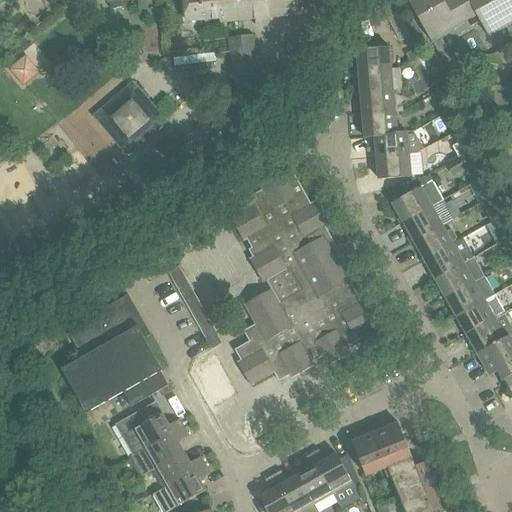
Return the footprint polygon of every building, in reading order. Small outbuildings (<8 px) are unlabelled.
[(107,0),(108,3),(110,2),(111,10),(127,7),(125,0),(107,0)] [(184,0),(187,22),(221,18),(221,22),(298,14),(296,0),(184,0)] [(313,0),(314,11),(339,8),(337,0),(313,0)] [(511,0),(409,0),(433,41),(467,22),(470,27),(481,21),(490,36),(511,23),(511,0)] [(260,103),(253,35),(229,38),(236,106),(260,103)] [(358,72),(391,70),(389,47),(356,50),(358,72)] [(423,56),(419,48),(407,55),(411,62),(423,56)] [(215,53),(173,58),(174,67),(216,61),(215,53)] [(40,72),(26,56),(10,69),(23,85),(40,72)] [(414,68),(420,79),(428,75),(422,64),(414,68)] [(393,91),(391,70),(358,72),(360,94),(393,91)] [(428,75),(420,79),(427,90),(434,86),(428,75)] [(132,83),(93,117),(127,156),(166,122),(132,83)] [(393,91),(360,94),(362,115),(395,113),(393,91)] [(442,117),(450,113),(443,102),(436,106),(442,117)] [(397,132),(395,113),(362,115),(364,137),(407,133),(407,132),(397,132)] [(450,113),(442,117),(448,128),(456,124),(450,113)] [(375,137),(376,158),(409,155),(416,155),(423,150),(415,135),(407,136),(407,133),(364,137),(364,138),(375,137)] [(459,158),(466,154),(460,143),(453,147),(459,158)] [(466,154),(459,158),(445,166),(451,176),(472,165),(466,154)] [(409,155),(376,158),(378,180),(411,177),(409,155)] [(230,218),(244,242),(255,235),(260,243),(248,250),(253,257),(249,259),(263,283),(289,268),(301,290),(280,303),(271,288),(270,289),(270,290),(243,305),(255,325),(243,331),(249,342),(235,351),(241,361),(238,363),(251,387),(274,374),(279,382),(290,376),(292,379),(315,366),(308,354),(317,349),(327,367),(351,353),(349,350),(360,345),(355,336),(378,323),(365,299),(361,301),(339,261),(346,257),(349,254),(349,251),(348,248),(346,246),(344,245),(341,245),(336,247),(325,228),(328,226),(314,202),(311,204),(292,171),(285,176),(283,172),(259,186),(261,190),(229,209),(233,216),(230,218)] [(497,196),(490,184),(485,176),(469,186),(480,205),(489,200),(497,196)] [(392,204),(403,224),(443,201),(432,181),(392,204)] [(497,196),(489,200),(495,211),(503,207),(497,196)] [(453,220),(443,201),(403,224),(414,242),(442,227),(453,220)] [(445,231),(442,227),(414,242),(423,257),(425,261),(453,246),(451,242),(455,239),(456,237),(451,229),(448,229),(445,231)] [(425,261),(436,280),(474,258),(463,240),(453,246),(425,261)] [(484,277),(474,258),(436,280),(446,298),(484,277)] [(223,344),(179,267),(168,273),(212,351),(223,344)] [(495,296),(484,277),(446,298),(457,317),(495,296)] [(151,335),(128,295),(67,330),(82,358),(62,370),(87,414),(123,393),(132,407),(169,386),(160,372),(162,371),(144,339),(151,335)] [(457,317),(467,336),(495,320),(506,315),(495,296),(457,317)] [(505,338),(495,320),(467,336),(478,354),(506,339),(505,338)] [(499,371),(504,379),(511,394),(511,339),(510,335),(505,338),(506,339),(478,354),(490,376),(499,371)] [(169,426),(155,402),(115,425),(133,457),(184,428),(180,420),(169,426)] [(391,477),(400,500),(435,486),(425,463),(416,467),(412,458),(398,424),(352,442),(366,476),(384,469),(388,478),(391,477)] [(141,478),(153,471),(184,453),(178,442),(189,436),(184,428),(133,457),(130,459),(141,478)] [(311,455),(333,495),(340,508),(354,500),(357,491),(353,484),(337,455),(325,461),(319,450),(311,455)] [(190,464),(184,453),(153,471),(159,482),(163,484),(166,488),(206,466),(201,457),(190,464)] [(333,495),(311,455),(303,459),(309,470),(298,476),(314,505),(333,495)] [(210,474),(206,466),(166,488),(153,496),(163,511),(170,511),(206,492),(199,480),(210,474)] [(273,476),(292,511),(302,511),(314,505),(298,476),(287,482),(281,471),(273,476)] [(292,511),(273,476),(265,480),(271,491),(259,498),(267,511),(292,511)] [(445,511),(435,486),(400,500),(405,511),(445,511)]
